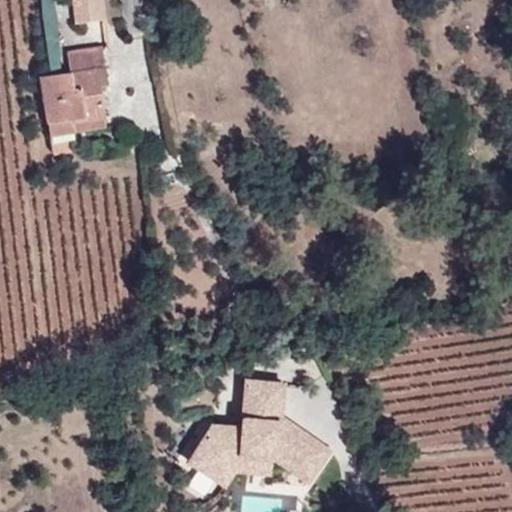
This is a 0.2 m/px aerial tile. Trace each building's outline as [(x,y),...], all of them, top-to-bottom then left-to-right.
[(85,0),(56,0),(60,37),(89,35),(85,0)] [(63,69),(64,86),(44,87),(47,131),(75,129),(75,135),(98,133),(94,95),(98,95),(95,65),(63,69)] [(35,131),(47,131),(44,87),(32,87),(35,131)] [(75,129),(47,131),(49,146),(75,144),(75,135),(75,129)] [(37,147),(49,146),(47,131),(35,131),(37,147)] [(229,308),(200,314),(205,332),(232,327),(229,308)] [(287,473),(296,468),(312,446),(266,409),(270,378),(232,373),(227,419),(198,415),(173,451),(207,474),(218,461),(252,466),(255,450),(287,473)]
